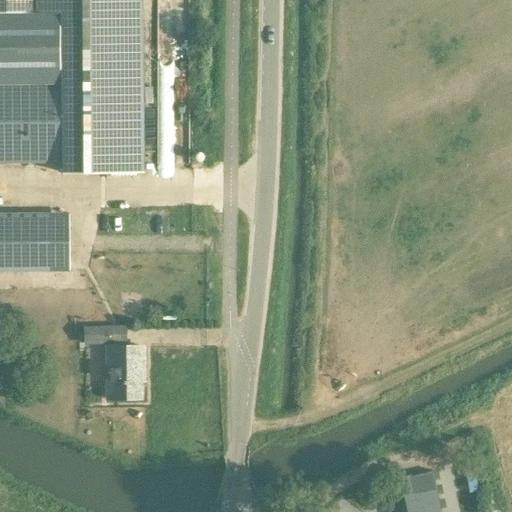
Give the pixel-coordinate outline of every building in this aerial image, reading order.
[(0,0),(0,11),(31,12),(31,0),(0,0)] [(0,163),(62,164),(62,175),(144,173),(142,0),(34,0),(35,14),(60,14),(60,17),(0,17),(0,61),(61,61),(61,72),(51,72),(51,81),(0,81),(0,163)] [(0,213),(0,270),(49,271),(49,213),(0,213)] [(86,344),(126,343),(125,325),(86,326),(86,344)] [(144,347),(106,347),(107,398),(141,398),(141,381),(145,381),(144,347)] [(428,492),(423,465),(409,468),(411,478),(388,483),(394,511),(440,511),(435,490),(428,492)] [(474,468),(465,470),(469,493),(479,491),(474,468)] [(372,493),(365,494),(360,499),(360,506),(366,511),(373,510),(377,505),(377,498),(372,493)]
